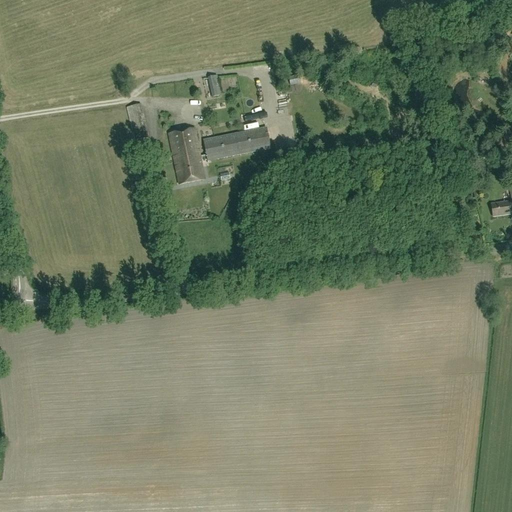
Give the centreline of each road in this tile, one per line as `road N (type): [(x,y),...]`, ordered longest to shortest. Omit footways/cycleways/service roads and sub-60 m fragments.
road 1 (unclassified): [(17,306),(511,244)]
road 2 (unknown): [(0,117),(115,103),(165,79),(219,74),(263,79),(275,117)]
